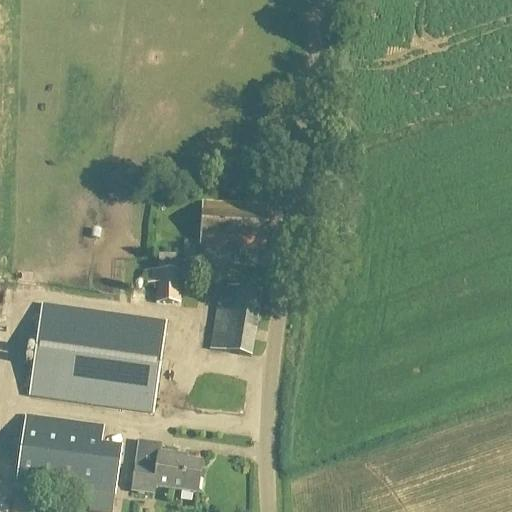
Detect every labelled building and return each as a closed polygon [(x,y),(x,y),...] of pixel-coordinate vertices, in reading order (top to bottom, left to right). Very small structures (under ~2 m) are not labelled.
[(264,253),(266,209),(201,205),(198,249),(264,253)] [(180,307),(181,274),(145,274),(145,287),(154,288),(154,306),(180,307)] [(251,360),(261,295),(226,289),(224,300),(219,299),(210,353),(251,360)] [(153,418),(166,324),(41,307),(28,400),(153,418)] [(120,452),(99,449),(101,430),(24,420),(15,486),(113,499),(120,452)] [(196,497),(201,465),(176,462),(177,458),(158,455),(155,472),(135,469),(131,493),(151,496),(152,491),(196,497)]
